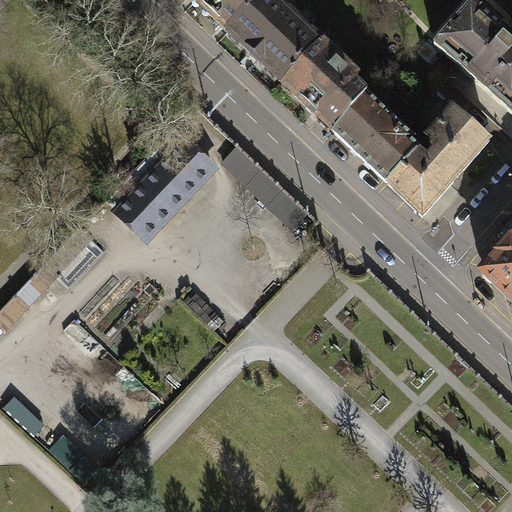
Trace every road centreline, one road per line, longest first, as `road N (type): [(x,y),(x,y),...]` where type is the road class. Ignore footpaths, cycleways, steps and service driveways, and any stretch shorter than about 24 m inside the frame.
road 1 (tertiary): [(421,279),(127,0)]
road 2 (residential): [(511,178),(421,279)]
road 3 (tertiary): [(421,279),(511,365)]
